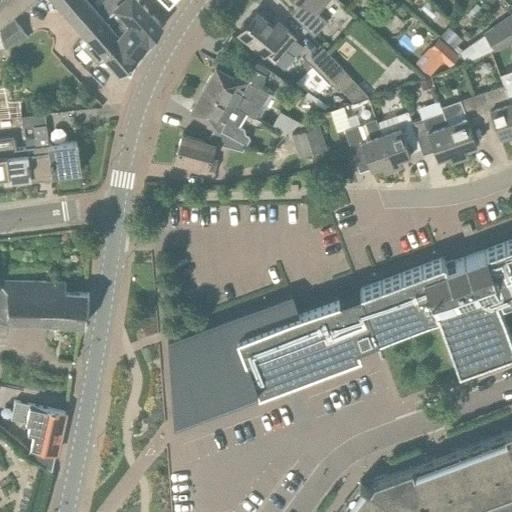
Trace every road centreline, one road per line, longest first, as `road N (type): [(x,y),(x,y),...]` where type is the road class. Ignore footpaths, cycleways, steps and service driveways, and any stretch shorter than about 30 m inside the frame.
road 1 (tertiary): [(66,511),(117,208)]
road 2 (residential): [(299,511),(331,470),(361,448),(511,392)]
road 3 (tertiary): [(117,208),(141,103),(200,0)]
road 4 (unclassified): [(360,199),(429,200),(511,179)]
